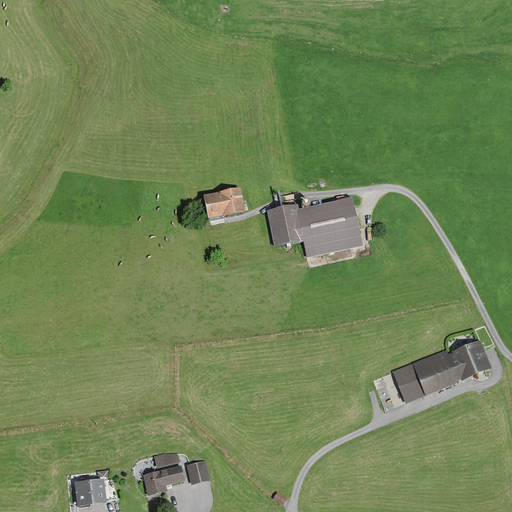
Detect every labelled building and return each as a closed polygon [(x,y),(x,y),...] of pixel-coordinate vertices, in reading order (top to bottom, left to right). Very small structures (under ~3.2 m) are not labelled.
[(220,197),(204,200),(208,222),(223,219),(223,220),(246,216),(241,192),(220,196),(220,197)] [(298,207),(267,214),(275,251),(305,245),(308,261),(363,249),(353,201),(299,212),(298,207)] [(447,353),(393,374),(406,406),(425,399),(426,400),(492,373),(481,345),(449,358),(447,353)] [(165,455),(154,458),(157,472),(181,466),(178,456),(165,455)] [(205,463),(186,468),(191,488),(210,483),(205,463)] [(181,468),(143,478),(148,499),(168,495),(166,489),(185,484),(181,468)] [(113,481),(75,485),(78,511),(107,507),(107,504),(119,503),(113,481)] [(288,501),(277,494),(273,501),(283,508),(288,501)]
